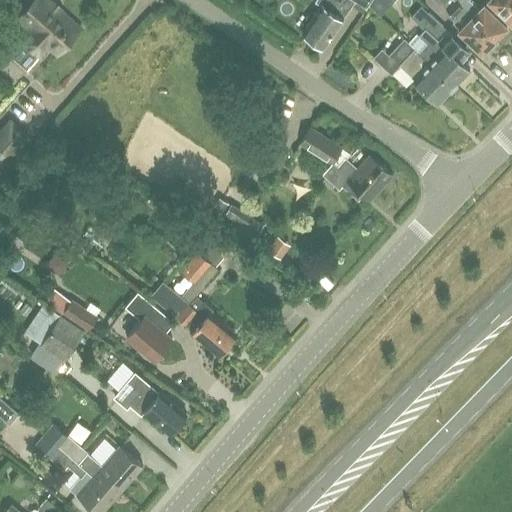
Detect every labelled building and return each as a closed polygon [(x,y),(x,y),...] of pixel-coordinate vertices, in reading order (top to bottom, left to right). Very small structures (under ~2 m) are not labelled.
[(57,54),(80,27),(49,0),(33,0),(18,18),(36,35),(29,42),(43,56),(50,48),(57,54)] [(324,47),(355,0),(354,0),(315,0),(315,1),(321,5),(302,32),(324,47)] [(482,51),(494,38),(454,0),(437,0),(445,7),(446,8),(454,16),(453,23),(460,29),(459,29),(482,51)] [(454,0),(494,38),(507,25),(483,3),(479,8),(469,0),(454,0)] [(511,0),(489,0),(511,21),(511,20),(511,0)] [(454,86),(470,70),(436,38),(445,28),(421,5),(411,16),(425,29),(419,35),(427,43),(419,53),(418,53),(454,86)] [(0,63),(13,49),(0,36),(0,63)] [(454,86),(418,53),(419,53),(404,39),(388,55),(382,49),(373,58),(392,75),(401,65),(416,78),(414,80),(439,103),(454,86)] [(0,83),(0,111),(14,96),(0,83)] [(0,164),(3,167),(31,137),(11,118),(0,128),(0,164)] [(370,199),(392,174),(369,154),(357,167),(346,158),(350,153),(310,128),(301,143),(332,163),(323,173),(339,187),(342,183),(358,197),(362,193),(370,199)] [(216,227),(248,248),(256,235),(263,225),(230,204),(224,214),(216,227)] [(114,233),(126,216),(113,206),(101,223),(114,233)] [(102,248),(109,238),(90,224),(83,233),(102,248)] [(277,236),(268,249),(281,258),(290,245),(277,236)] [(194,281),(211,262),(198,251),(181,270),(194,281)] [(210,312),(214,308),(204,300),(204,299),(197,294),(190,303),(181,296),(164,281),(153,295),(170,310),(186,324),(188,321),(195,328),(192,331),(218,353),(235,333),(210,312)] [(154,360),(172,338),(165,333),(174,322),(138,291),(125,306),(141,319),(126,336),(154,360)] [(88,328),(96,316),(71,300),(63,311),(88,328)] [(59,314),(43,303),(25,331),(41,342),(40,344),(65,361),(85,330),(60,313),(59,314)] [(300,334),(312,320),(297,307),(285,321),(300,334)] [(182,425),(179,422),(186,413),(160,391),(159,391),(135,371),(114,396),(127,408),(131,404),(141,413),(143,410),(169,433),(171,431),(174,433),(182,425)] [(0,415),(10,424),(20,413),(0,395),(0,415)] [(102,465),(54,423),(44,434),(69,455),(103,485),(105,483),(108,482),(120,491),(142,465),(119,445),(102,465)] [(103,485),(69,455),(44,434),(36,444),(64,469),(68,464),(80,475),(69,487),(77,494),(98,511),(101,511),(120,491),(108,482),(105,483),(103,485)] [(59,508),(46,497),(38,507),(44,511),(63,511),(59,508)]
